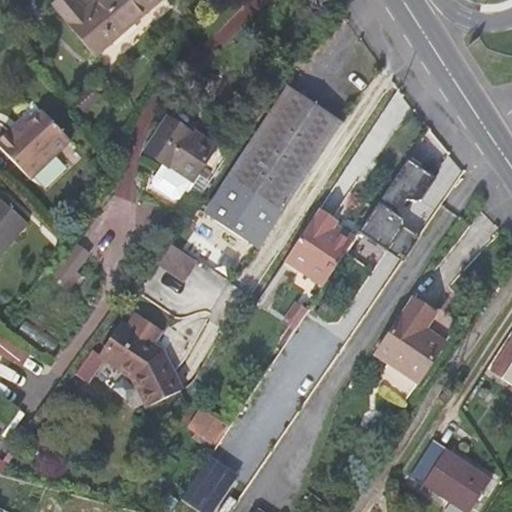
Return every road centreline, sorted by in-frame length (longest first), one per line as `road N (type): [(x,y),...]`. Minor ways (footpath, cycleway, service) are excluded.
road 1 (unknown): [(511,294),(359,511)]
road 2 (secondary): [(511,165),(406,0)]
